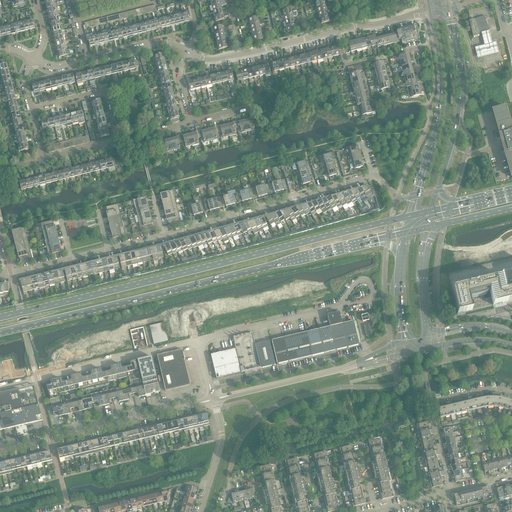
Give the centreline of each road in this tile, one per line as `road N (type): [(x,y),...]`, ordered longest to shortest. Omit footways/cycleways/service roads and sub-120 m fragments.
road 1 (primary): [(409,216),(0,317)]
road 2 (primary): [(0,331),(378,239)]
road 3 (residential): [(162,236),(371,175),(361,142)]
road 4 (tertiary): [(0,449),(213,399)]
road 5 (tertiary): [(429,10),(441,89),(409,216)]
road 6 (residential): [(0,388),(199,340)]
road 7 (residential): [(42,159),(116,141),(104,92),(30,109)]
road 8 (tertiary): [(436,191),(459,98),(447,7)]
road 9 (residential): [(450,488),(429,402),(485,389),(511,392)]
road 10 (residential): [(33,59),(61,68),(165,42),(189,52)]
road 11 (residential): [(199,340),(344,305)]
road 12 (tertiary): [(213,399),(349,366)]
road 13 (residential): [(67,511),(191,483)]
